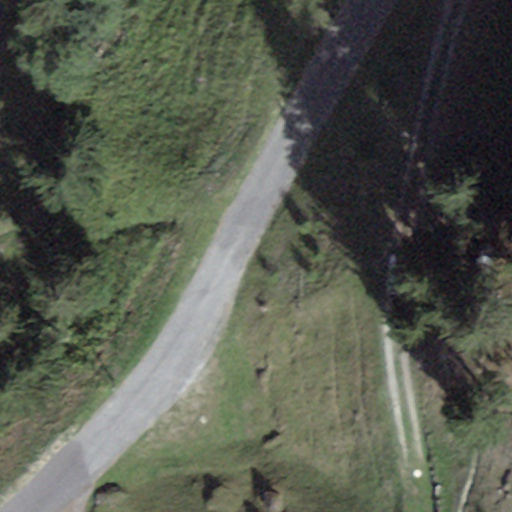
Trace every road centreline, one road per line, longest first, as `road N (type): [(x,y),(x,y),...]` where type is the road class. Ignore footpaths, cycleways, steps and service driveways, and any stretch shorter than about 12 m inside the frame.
road 1 (unclassified): [(23,511),(117,422),(175,351),(371,0)]
road 2 (track): [(424,511),(393,320),(433,83),(458,0)]
